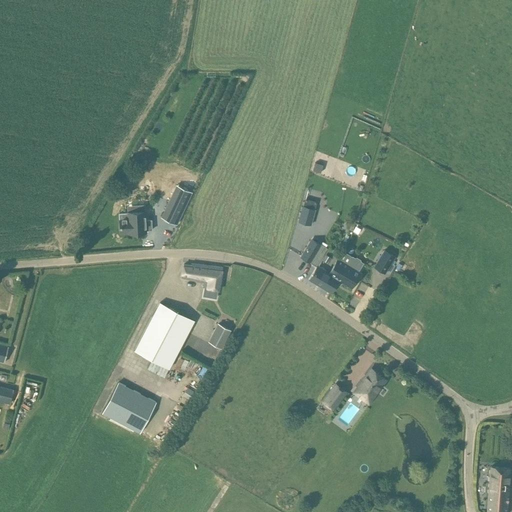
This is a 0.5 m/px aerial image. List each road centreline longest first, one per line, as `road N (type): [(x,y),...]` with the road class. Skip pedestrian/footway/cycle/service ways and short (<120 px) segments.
road 1 (unclassified): [(472,411),(374,332),(249,255)]
road 2 (unclassified): [(0,266),(249,255)]
